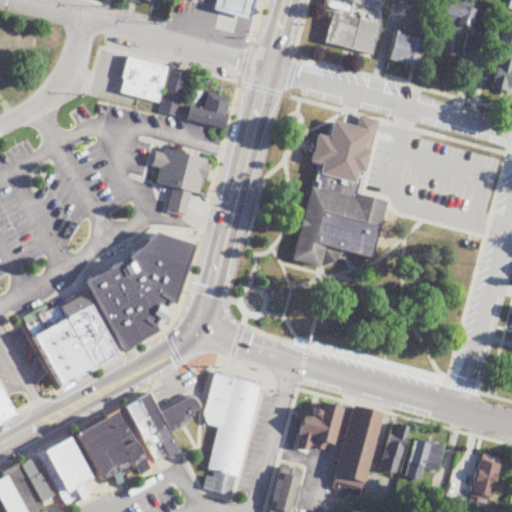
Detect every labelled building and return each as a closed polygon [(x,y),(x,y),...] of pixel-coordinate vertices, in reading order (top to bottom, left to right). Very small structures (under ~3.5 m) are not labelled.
[(248,20),(253,0),(211,0),(209,9),(248,20)] [(511,0),(503,0),(500,9),(511,13),(511,0)] [(467,9),(447,7),(445,25),(465,27),(467,9)] [(376,24),(329,14),(322,46),(369,56),(376,24)] [(29,33),(0,32),(0,49),(29,49),(29,33)] [(410,67),(416,39),(392,34),(387,62),(410,67)] [(115,96),(155,103),(153,115),(223,128),(225,115),(215,113),(217,102),(203,99),(201,109),(191,107),(195,90),(186,89),(189,71),(122,59),(115,96)] [(511,83),(511,68),(496,66),(492,89),(510,92),(511,83)] [(300,166),(313,170),(308,186),(345,196),(349,182),(355,184),(362,156),(354,154),(360,132),(326,123),(322,138),(308,135),(300,166)] [(154,149),(147,184),(162,187),(157,212),(176,216),(180,192),(198,195),(205,159),(154,149)] [(302,190),(374,207),(362,260),(303,246),(301,256),(287,253),(302,190)] [(195,244),(134,245),(131,259),(87,280),(87,283),(111,333),(108,342),(85,294),(80,294),(41,313),(30,314),(20,319),(22,333),(50,389),(172,334),(195,244)] [(0,352),(0,426),(31,411),(1,352),(0,352)] [(206,371),(255,383),(233,472),(201,464),(212,423),(194,419),(206,371)] [(131,399),(160,450),(163,454),(175,447),(164,428),(180,419),(177,414),(193,404),(190,400),(186,397),(182,397),(152,414),(140,394),(131,399)] [(131,399),(117,408),(146,458),(160,450),(131,399)] [(305,452),(307,443),(325,447),(335,408),(306,400),(293,449),(305,452)] [(112,412),(139,457),(125,466),(98,419),(112,412)] [(98,419),(66,437),(88,471),(95,483),(125,466),(98,419)] [(60,437),(32,453),(58,497),(76,486),(84,477),(82,474),(62,440),(60,437)] [(66,437),(62,440),(82,474),(88,471),(66,437)] [(420,443),(404,442),(403,479),(419,479),(420,443)] [(0,474),(26,459),(33,471),(36,469),(49,490),(36,498),(44,510),(40,511),(14,511),(0,486),(0,474)] [(263,511),(282,511),(295,471),(278,466),(263,511)] [(14,511),(0,486),(0,511),(14,511)]
